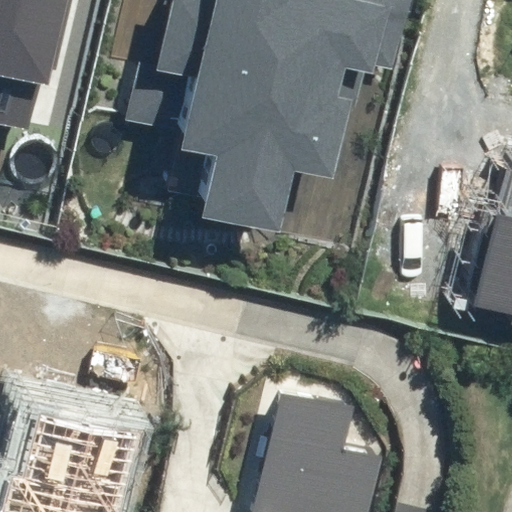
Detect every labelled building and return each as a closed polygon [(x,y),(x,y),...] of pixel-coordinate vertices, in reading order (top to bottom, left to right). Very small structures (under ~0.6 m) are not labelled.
[(0,0),(0,94),(21,99),(44,0),(0,0)] [(129,40),(117,89),(211,111),(196,174),(257,189),(271,130),(353,149),(388,0),(151,0),(144,36),(129,40)] [(511,209),(493,292),(511,296),(511,209)] [(342,386),(264,368),(232,511),(357,511),(374,440),(332,430),(342,386)] [(0,511),(124,511),(143,441),(51,418),(38,472),(6,464),(0,488),(0,511)]
